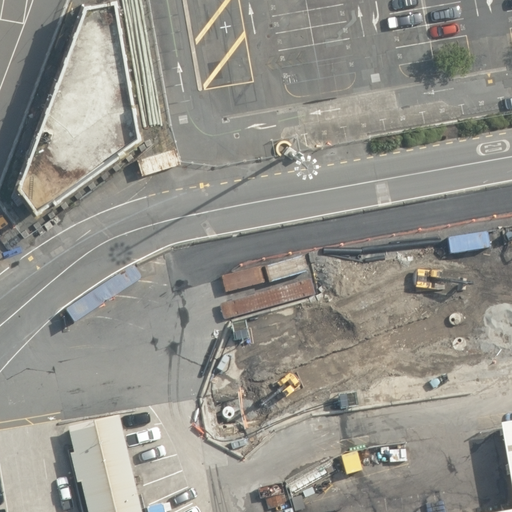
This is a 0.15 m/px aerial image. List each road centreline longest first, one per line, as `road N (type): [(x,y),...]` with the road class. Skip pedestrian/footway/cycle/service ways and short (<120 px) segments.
road 1 (unknown): [(511,206),(57,283)]
road 2 (unknown): [(225,433),(511,391)]
road 3 (unknown): [(51,511),(48,426),(73,408),(172,388),(195,416),(225,433)]
